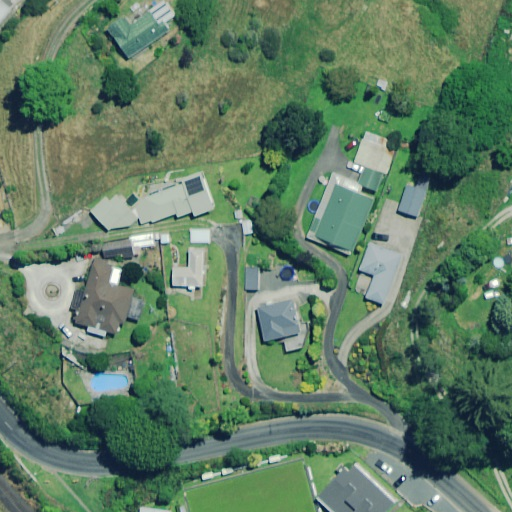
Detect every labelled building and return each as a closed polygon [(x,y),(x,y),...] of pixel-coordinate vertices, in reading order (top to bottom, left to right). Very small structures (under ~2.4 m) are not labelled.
[(0,0),(0,23),(17,4),(12,0),(0,0)] [(210,0),(187,0),(191,8),(210,0)] [(176,17),(165,2),(130,26),(125,18),(109,30),(129,58),(170,29),(166,24),(176,17)] [(307,238),(353,257),(392,158),(375,151),(380,138),(367,132),(354,163),(365,167),(358,185),(332,175),(307,238)] [(134,191),(123,202),(117,196),(109,203),(106,199),(91,212),(108,230),(138,220),(141,226),(177,214),(178,218),(194,212),(195,217),(217,208),(204,171),(182,180),(184,184),(147,198),(143,201),(134,191)] [(427,193),(408,186),(399,211),(418,218),(427,193)] [(210,231),(191,230),(191,243),(210,243),(210,231)] [(133,254),(131,241),(103,245),(105,258),(133,254)] [(404,258),(370,244),(360,270),(375,276),(366,298),(384,305),(404,258)] [(207,252),(190,250),(189,269),(174,268),(173,286),(204,288),(207,252)] [(89,328),(88,332),(106,337),(107,333),(120,337),(125,317),(137,320),(145,294),(118,286),(123,269),(95,261),(86,292),(77,289),(72,309),(79,311),(76,324),(89,328)] [(269,269),(247,267),(245,290),(259,291),(260,279),(268,280),(269,269)] [(304,349),(294,301),(257,308),(265,343),(284,339),(287,352),(304,349)] [(418,325),(409,326),(410,344),(418,344),(418,325)] [(385,511),(391,506),(348,468),(313,508),(317,511),(385,511)]
